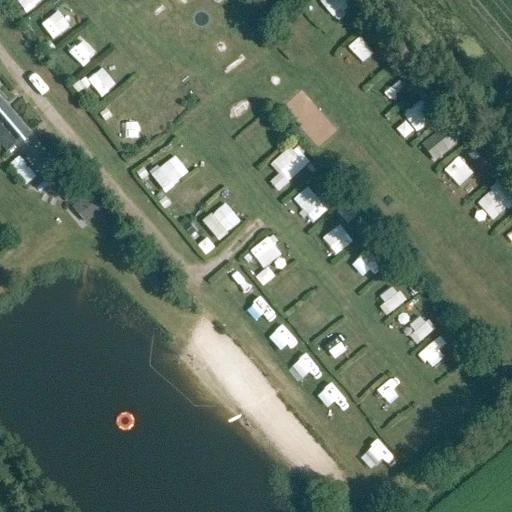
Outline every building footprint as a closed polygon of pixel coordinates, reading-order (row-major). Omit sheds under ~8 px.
[(340,0),(323,0),(320,3),(334,18),(347,6),(340,0)] [(52,39),(69,26),(57,11),(40,25),(52,39)] [(77,92),(89,83),(100,97),(115,85),(100,67),(74,88),(77,92)] [(0,149),(6,157),(16,149),(18,151),(32,139),(0,101),(0,149)] [(404,112),(411,130),(432,121),(424,103),(404,112)] [(121,145),(139,135),(127,114),(109,124),(121,145)] [(440,129),(421,148),(435,163),(455,144),(440,129)] [(270,166),(277,175),(269,182),(277,191),(309,164),(294,146),(270,166)] [(458,157),(443,171),(459,187),(473,173),(458,157)] [(162,193),(182,181),(169,160),(149,172),(162,193)] [(12,167),(25,185),(33,179),(21,161),(12,167)] [(184,219),(204,209),(192,186),(173,196),(184,219)] [(313,195),(299,207),(312,222),(326,210),(313,195)] [(90,197),(78,208),(90,222),(102,212),(90,197)] [(493,226),(506,215),(492,198),(479,209),(493,226)] [(339,225),(321,238),(334,255),(352,242),(339,225)] [(268,237),(249,252),(263,269),(281,254),(268,237)]
